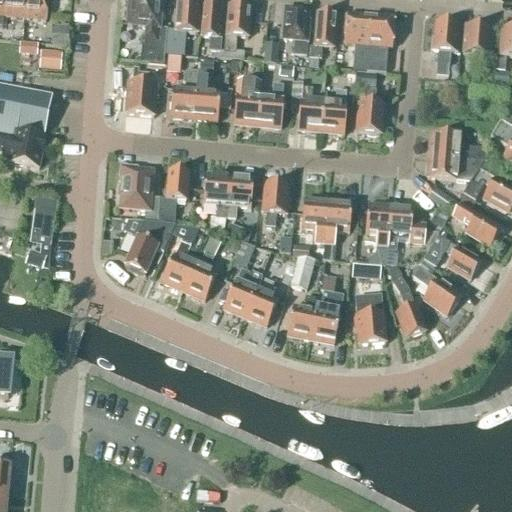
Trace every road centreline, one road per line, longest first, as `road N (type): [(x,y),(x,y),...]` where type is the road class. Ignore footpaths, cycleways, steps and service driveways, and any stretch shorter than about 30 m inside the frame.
road 1 (residential): [(79,291),(260,370),(358,388),(421,379),(454,363),(511,287)]
road 2 (residential): [(89,142),(407,170),(420,9)]
road 3 (residential): [(89,142),(101,0)]
